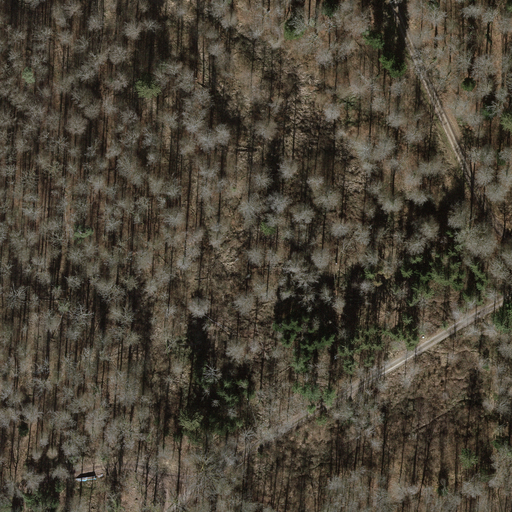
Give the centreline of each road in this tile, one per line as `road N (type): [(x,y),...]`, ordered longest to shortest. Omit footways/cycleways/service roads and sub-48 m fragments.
road 1 (track): [(166,511),(203,479),(511,297)]
road 2 (track): [(511,236),(489,219),(393,0)]
road 3 (track): [(203,479),(109,467),(0,494)]
